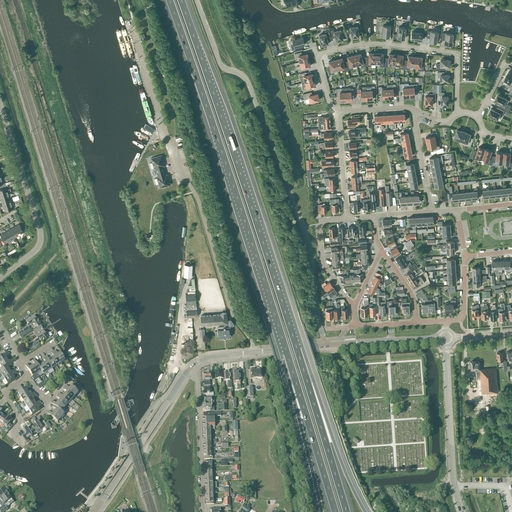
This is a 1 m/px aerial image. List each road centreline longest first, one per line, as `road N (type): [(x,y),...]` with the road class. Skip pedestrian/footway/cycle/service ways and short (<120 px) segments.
road 1 (unclassified): [(325,345),(303,228),(248,84),(218,63),(195,0)]
road 2 (motorway): [(167,0),(283,344)]
road 3 (motorway): [(295,340),(181,0)]
road 4 (residential): [(337,111),(327,101),(318,54),(379,43),(455,54),(458,112)]
road 5 (unclassified): [(0,105),(40,236),(36,249),(0,277)]
road 6 (motorway): [(365,511),(295,340)]
road 7 (motorway): [(346,511),(295,340)]
road 8 (motorway): [(283,344),(332,511)]
road 9 (tertiary): [(94,511),(189,368)]
road 10 (motorway): [(283,344),(321,511)]
road 11 (tertiary): [(461,511),(446,345)]
road 12 (unclassified): [(202,511),(197,379),(189,368)]
road 13 (tertiary): [(189,368),(214,356),(325,345)]
road 14 (residential): [(353,306),(321,260),(320,222),(346,218)]
